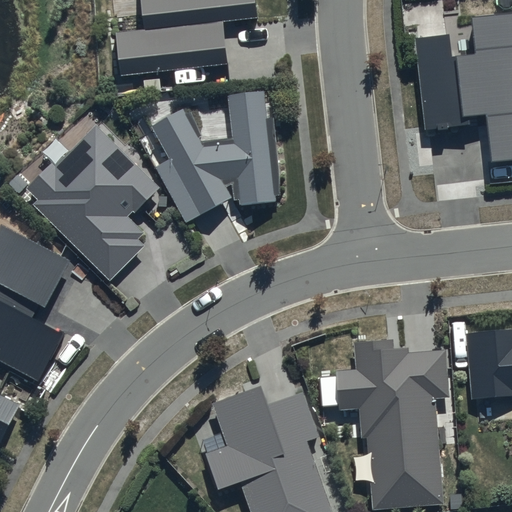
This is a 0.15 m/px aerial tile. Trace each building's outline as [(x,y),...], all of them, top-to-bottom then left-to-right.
[(256,0),(143,0),(147,34),(118,37),(123,81),(230,70),(226,26),(259,22),(256,0)] [(511,15),(473,19),(477,57),(452,59),(450,37),(416,40),(425,129),(439,128),(440,132),(450,131),(450,129),(472,127),(471,123),(479,123),(483,174),(511,170),(511,15)] [(267,95),(229,99),(234,143),(203,146),(200,141),(204,140),(192,116),(186,119),(185,116),(157,129),(176,167),(164,173),(189,223),(233,201),(229,192),(236,189),(237,206),(241,205),(241,210),(279,206),(278,200),(283,199),(275,121),(270,122),(267,95)] [(55,166),(28,193),(40,204),(36,208),(113,284),(146,250),(140,244),(148,236),(132,221),(161,192),(98,130),(58,169),(55,166)] [(70,262),(1,227),(0,230),(0,360),(42,381),(63,336),(31,321),(39,305),(47,309),(70,262)] [(511,331),(469,335),(474,399),(511,397),(511,331)] [(393,351),(392,341),(356,343),(357,373),(338,374),(340,410),(362,409),(363,439),(369,438),(373,510),(445,506),(437,399),(450,398),(447,352),(408,355),(408,350),(393,351)] [(320,439),(304,394),(269,407),(262,388),(215,405),(230,447),(208,454),(209,458),(203,461),(217,499),(244,489),(252,511),(332,511),(308,443),(320,439)] [(0,441),(19,403),(0,393),(0,441)] [(30,436),(13,427),(0,452),(0,466),(11,472),(30,436)]
